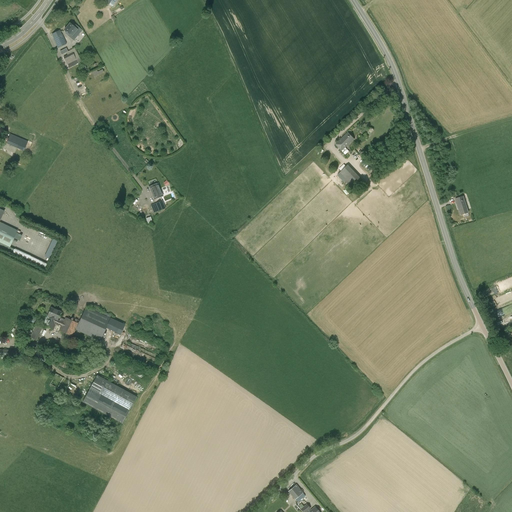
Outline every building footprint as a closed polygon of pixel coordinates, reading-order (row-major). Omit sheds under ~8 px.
[(73,40),(78,35),(75,33),(78,30),(75,28),(75,27),(70,23),(64,30),(69,34),(68,36),(73,40)] [(51,34),(53,39),(58,48),(66,44),(62,35),(60,30),(51,34)] [(63,57),(69,68),(78,63),(72,52),(63,57)] [(341,151),(354,139),(348,132),(335,144),(341,151)] [(28,141),(10,134),(6,144),(17,148),(17,147),(24,150),(28,141)] [(363,181),(348,165),(338,174),(354,190),(363,181)] [(149,187),(152,196),(154,200),(163,196),(161,188),(159,183),(149,187)] [(468,212),(463,196),(455,199),(459,212),(460,211),(461,215),(468,212)] [(164,205),(162,200),(151,205),(154,213),(159,211),(158,211),(165,208),(164,205)] [(48,242),(43,253),(50,257),(55,245),(48,242)] [(59,320),(58,320),(61,312),(51,307),(47,316),(43,326),(53,330),(56,324),(61,326),(59,331),(72,337),(76,330),(100,341),(106,328),(120,335),(125,325),(110,317),(110,318),(86,306),(84,310),(78,323),(74,321),(65,317),(64,319),(60,318),(59,320)] [(27,314),(24,319),(33,324),(35,321),(36,320),(35,319),(36,318),(27,314)] [(30,338),(37,340),(42,328),(35,325),(32,333),(32,332),(32,334),(30,338)] [(14,350),(0,349),(0,356),(14,357),(14,350)] [(57,358),(49,354),(47,357),(51,359),(50,361),(52,362),(53,362),(56,364),(57,362),(53,360),(54,360),(56,361),(57,358)] [(51,385),(58,387),(62,377),(54,374),(51,385)] [(97,375),(82,402),(122,424),(137,397),(97,375)] [(296,485),(288,491),(295,499),(302,493),(296,485)]
